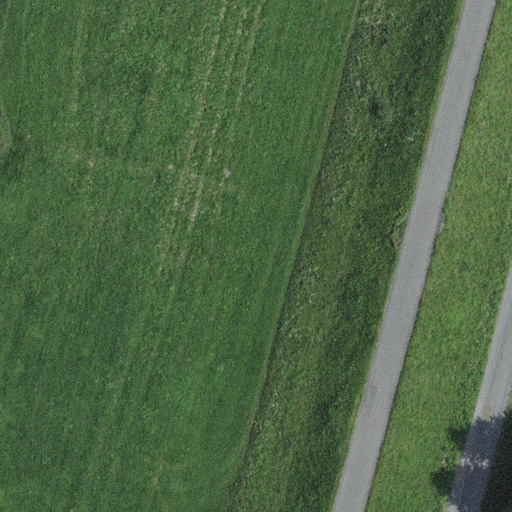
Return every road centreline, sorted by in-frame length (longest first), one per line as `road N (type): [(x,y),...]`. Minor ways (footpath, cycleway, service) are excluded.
road 1 (track): [(490,0),(358,511)]
road 2 (track): [(474,511),(511,367)]
